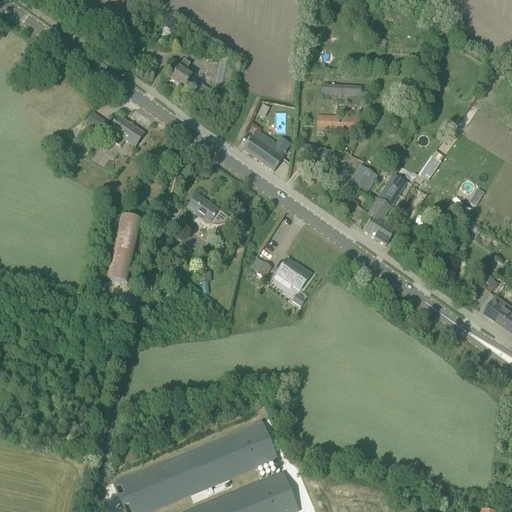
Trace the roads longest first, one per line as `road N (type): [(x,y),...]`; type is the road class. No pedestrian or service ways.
road 1 (secondary): [(485,343),(0,3)]
road 2 (track): [(91,511),(146,269),(188,133)]
